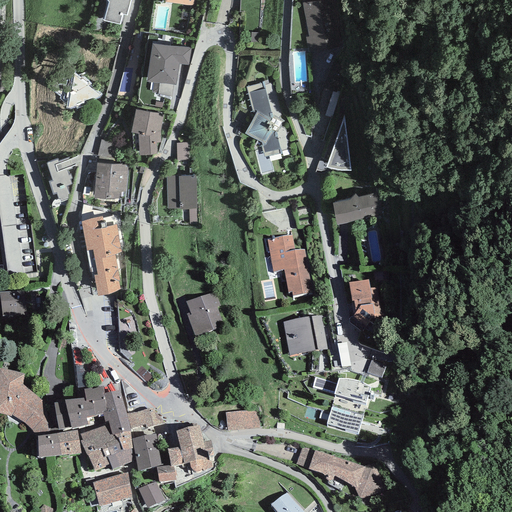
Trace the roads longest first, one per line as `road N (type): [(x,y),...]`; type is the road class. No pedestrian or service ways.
road 1 (residential): [(174,400),(148,284),(144,211),(212,35),(225,38),(231,53),(229,135),(265,190),(313,195),(345,326),(360,351)]
road 2 (residential): [(55,247),(133,0)]
road 3 (tertiary): [(18,0),(21,130),(55,247)]
road 4 (residential): [(223,442),(281,434),(392,461),(432,511)]
road 5 (tertiary): [(55,247),(79,317),(104,355),(154,400),(174,400)]
road 6 (residential): [(223,442),(301,478),(331,511)]
